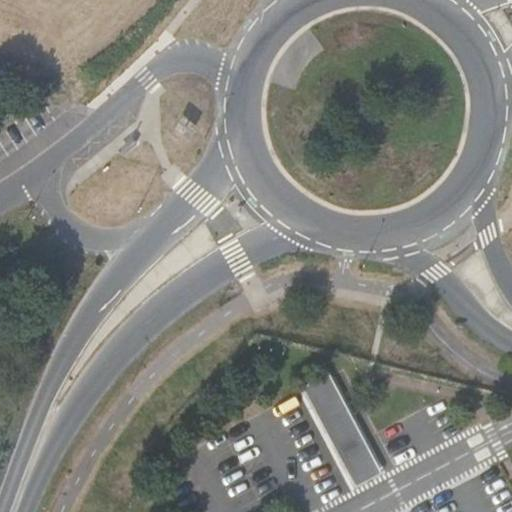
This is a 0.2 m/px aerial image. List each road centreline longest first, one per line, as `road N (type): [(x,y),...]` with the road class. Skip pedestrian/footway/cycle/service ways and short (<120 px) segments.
road 1 (secondary): [(21,511),(75,411),(128,342),(198,280),(319,226)]
road 2 (secondary): [(168,227),(77,331),(5,511)]
road 3 (tertiary): [(35,176),(171,61),(219,65),(244,83)]
road 4 (unclassified): [(168,227),(93,236),(50,206),(35,176)]
road 5 (tertiary): [(397,233),(487,331),(511,345)]
